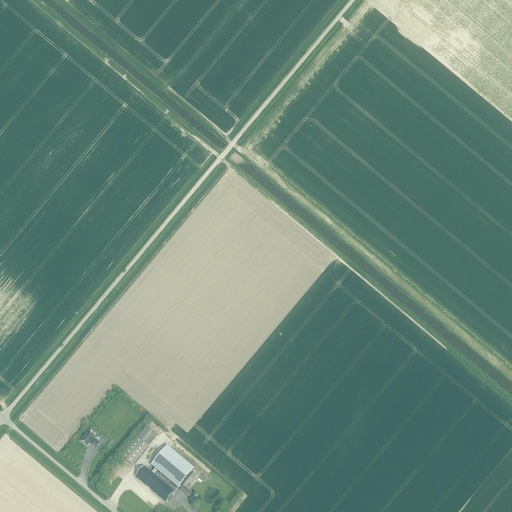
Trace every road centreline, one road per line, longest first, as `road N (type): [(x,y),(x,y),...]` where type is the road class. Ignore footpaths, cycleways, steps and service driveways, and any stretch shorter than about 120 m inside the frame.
road 1 (unclassified): [(2,417),(352,0)]
road 2 (unclassified): [(115,511),(2,417)]
